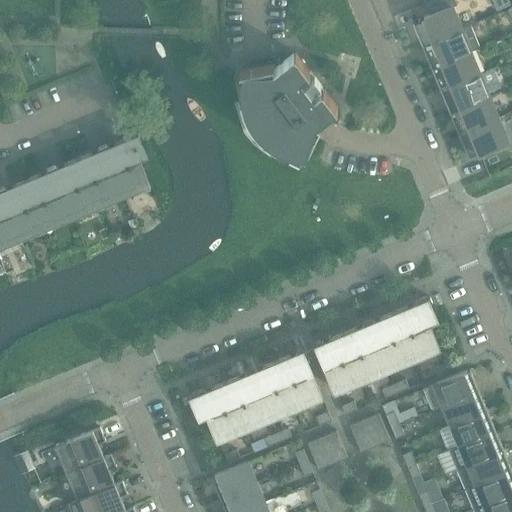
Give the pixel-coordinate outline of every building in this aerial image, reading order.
[(412,21),(421,44),(460,28),(452,6),(456,4),(454,0),(431,0),(425,3),(429,14),(412,21)] [(421,44),(431,66),(470,50),(478,47),(468,25),(460,28),(421,44)] [(479,72),(470,50),(431,66),(440,88),(479,72)] [(249,119),(254,127),(260,134),(268,140),(276,146),(285,149),(295,152),(302,155),(304,156),(320,125),(316,123),(336,108),(337,107),(295,51),(293,53),(294,53),(274,68),(273,64),(239,71),(239,73),(241,73),(240,81),(240,91),(242,101),(244,110),(249,119)] [(488,94),(479,72),(440,88),(449,110),(488,94)] [(497,117),(488,94),(449,110),(458,133),(497,117)] [(507,140),(497,117),(458,133),(468,156),(507,140)] [(0,243),(148,182),(129,136),(0,189),(0,243)] [(107,226),(99,230),(102,238),(110,235),(107,226)] [(25,249),(20,251),(24,261),(29,259),(25,249)] [(334,388),(438,345),(428,322),(438,318),(428,296),(315,343),(334,388)] [(197,419),(206,415),(216,438),(222,435),(321,394),(302,348),(187,396),(197,419)] [(444,362),(431,367),(434,376),(448,370),(444,362)] [(429,409),(442,403),(478,389),(469,368),(433,382),(434,384),(421,389),(429,409)] [(405,378),(393,383),(397,391),(409,386),(405,378)] [(381,388),(384,396),(397,391),(393,383),(381,388)] [(442,403),(450,423),(486,408),(478,389),(442,403)] [(357,407),(354,399),(340,404),(344,413),(357,407)] [(450,423),(459,443),(494,428),(486,408),(450,423)] [(315,415),(318,424),(331,418),(327,410),(315,415)] [(385,413),(389,425),(399,421),(394,410),(385,413)] [(389,439),(379,412),(350,424),(361,451),(389,439)] [(404,434),(399,421),(389,425),(395,438),(404,434)] [(55,444),(66,472),(104,456),(103,455),(98,442),(105,439),(100,426),(55,444)] [(287,427),(275,432),(279,440),(290,435),(287,427)] [(446,449),(454,468),(502,448),(494,428),(459,443),(446,449)] [(347,456),(336,430),(307,442),(318,468),(347,456)] [(262,437),(266,446),(279,440),(275,432),(262,437)] [(222,435),(216,438),(223,454),(229,451),(222,435)] [(262,437),(250,442),(254,451),(266,446),(262,437)] [(229,451),(223,454),(226,462),(241,456),(238,447),(229,451)] [(294,452),(298,463),(307,459),(303,448),(294,452)] [(454,468),(463,488),(511,468),(502,448),(454,468)] [(28,449),(13,455),(21,473),(35,466),(28,449)] [(402,454),(406,465),(416,461),(411,450),(402,454)] [(66,472),(77,498),(115,483),(114,482),(109,469),(116,466),(111,452),(103,455),(104,456),(66,472)] [(312,472),(307,459),(298,463),(303,475),(312,472)] [(211,475),(220,495),(255,480),(247,460),(211,475)] [(421,473),(416,461),(406,465),(411,477),(421,473)] [(463,488),(471,508),(511,491),(511,471),(511,468),(463,488)] [(77,498),(82,511),(119,511),(126,509),(125,509),(120,496),(127,492),(122,479),(114,482),(115,483),(77,498)] [(220,495),(226,511),(235,511),(263,501),(255,480),(220,495)] [(310,492),(315,503),(324,499),(319,488),(310,492)] [(418,493),(423,504),(432,501),(427,490),(418,493)] [(511,511),(511,491),(471,508),(472,511),(511,511)] [(327,511),(329,511),(324,499),(315,503),(318,511),(327,511)] [(235,511),(268,511),(263,501),(235,511)] [(436,511),(432,501),(423,504),(425,511),(436,511)]
